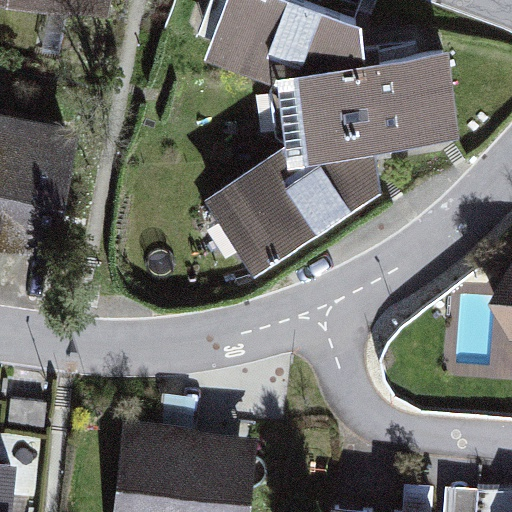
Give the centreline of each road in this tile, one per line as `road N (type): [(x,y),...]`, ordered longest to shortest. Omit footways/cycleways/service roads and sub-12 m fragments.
road 1 (residential): [(324,316),(188,347),(0,340)]
road 2 (residential): [(324,316),(370,409),(420,437),(511,444)]
road 3 (residential): [(511,173),(424,261),(324,316)]
